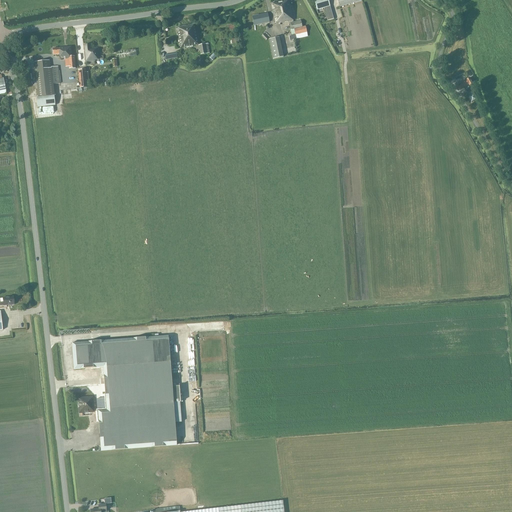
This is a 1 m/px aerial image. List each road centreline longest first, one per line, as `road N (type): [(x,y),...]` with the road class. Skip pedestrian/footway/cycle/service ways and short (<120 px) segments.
road 1 (tertiary): [(66,511),(19,101),(2,35)]
road 2 (unclassified): [(2,35),(240,0)]
road 3 (unknown): [(47,342),(173,335),(188,419)]
